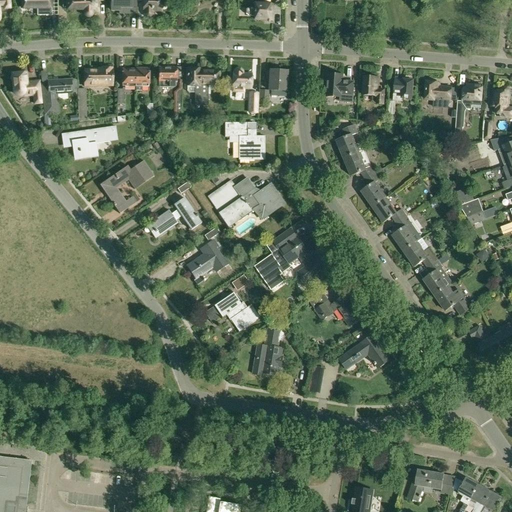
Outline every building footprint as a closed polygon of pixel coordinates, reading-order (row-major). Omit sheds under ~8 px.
[(0,0),(0,7),(3,7),(4,11),(14,10),(12,0),(0,0)] [(21,0),(22,8),(38,8),(38,15),(51,15),(51,0),(21,0)] [(66,10),(84,10),(83,0),(66,0),(67,3),(65,3),(64,3),(63,4),(62,5),(62,7),(63,9),(64,10),(66,10)] [(83,0),(84,10),(85,14),(85,15),(86,16),(87,17),(89,17),(91,16),(91,15),(92,13),(92,12),(98,12),(97,2),(98,2),(98,0),(102,0),(83,0)] [(111,0),(111,2),(110,2),(110,7),(111,7),(111,11),(119,11),(119,14),(137,14),(137,0),(111,0)] [(161,0),(143,0),(143,11),(144,11),(145,15),(146,17),(151,17),(152,15),(152,11),(162,11),(161,0)] [(272,20),(272,6),(255,5),(255,8),(249,8),(245,10),(245,14),(249,16),(255,16),(254,20),(272,20)] [(159,67),(158,87),(174,87),(174,83),(176,83),(177,80),(177,78),(177,70),(166,70),(166,67),(159,67)] [(113,85),(112,85),(112,68),(104,68),(104,70),(89,70),(89,71),(84,71),(85,86),(99,86),(99,87),(104,87),(104,86),(113,85)] [(141,70),(136,70),(136,87),(136,91),(142,91),(142,87),(149,87),(149,68),(141,68),(141,70)] [(194,105),(203,105),(203,94),(200,94),(200,71),(200,69),(194,69),(194,68),(188,68),(188,69),(187,69),(186,86),(187,86),(187,90),(188,92),(194,92),(194,105)] [(232,88),(232,92),(244,92),(244,88),(251,88),(251,74),(243,74),(243,73),(242,73),(242,71),(241,69),(237,69),(234,71),(234,74),(233,74),(232,88)] [(136,87),(136,70),(123,70),(123,87),(136,87)] [(270,70),(269,90),(270,90),(270,97),(285,97),(285,91),(286,71),(270,70)] [(217,71),(200,71),(200,94),(203,94),(203,105),(208,105),(208,84),(217,84),(217,71)] [(27,94),(27,96),(34,95),(35,104),(42,103),(39,81),(26,83),(25,73),(12,74),(12,75),(11,76),(10,77),(10,78),(10,79),(11,80),(11,81),(12,81),(13,82),(14,91),(14,94),(15,95),(16,96),(17,97),(18,97),(20,97),(21,96),(22,95),(23,95),(27,94)] [(342,76),(327,75),(326,96),(341,97),(340,103),(353,104),(354,95),(352,95),(353,82),(342,81),(342,76)] [(376,90),(377,79),(371,78),(370,77),(367,76),(365,77),(364,77),(363,95),(378,96),(377,104),(383,104),(384,91),(376,90)] [(47,83),(42,83),(44,115),(49,114),(54,114),(59,114),(58,100),(68,99),(67,93),(72,93),(71,79),(57,80),(53,80),(48,81),(47,81),(47,83)] [(174,92),(174,113),(181,113),(182,80),(179,80),(179,88),(174,92)] [(404,81),(395,81),(393,101),(403,102),(403,98),(411,98),(412,82),(411,81),(411,80),(408,80),(406,81),(404,81)] [(449,101),(450,101),(451,89),(444,89),(444,87),(439,87),(439,84),(435,84),(435,83),(434,83),(434,82),(428,81),(428,82),(427,82),(426,99),(434,100),(433,107),(443,108),(443,106),(448,106),(449,101)] [(456,125),(455,132),(463,132),(463,128),(464,128),(465,112),(467,109),(471,109),(471,104),(481,105),(482,100),(481,100),(482,86),(467,85),(467,89),(463,89),(462,102),(457,101),(457,111),(456,118),(456,125)] [(511,118),(511,108),(507,108),(509,91),(507,88),(504,88),(502,89),(502,92),(495,92),(494,101),(493,101),(492,107),(494,107),(494,108),(496,109),(495,113),(501,113),(501,118),(511,118)] [(78,89),(79,110),(86,110),(85,89),(78,89)] [(259,90),(258,92),(258,103),(268,104),(269,90),(259,90)] [(486,120),(483,138),(491,139),(493,121),(486,120)] [(239,137),(239,143),(239,160),(249,160),(249,159),(264,159),(264,137),(256,137),(256,129),(247,129),(247,123),(229,123),(224,123),(224,130),(224,137),(229,137),(239,137)] [(337,141),(344,158),(358,153),(365,150),(362,143),(355,145),(352,136),(358,134),(354,125),(343,130),(346,137),(337,141)] [(68,143),(68,147),(72,146),(74,160),(94,157),(94,154),(96,153),(95,143),(118,140),(116,127),(62,135),(63,143),(68,143)] [(505,138),(490,141),(494,151),(495,152),(498,150),(504,165),(511,161),(511,142),(507,144),(505,138)] [(366,179),(376,173),(371,166),(365,150),(358,153),(344,158),(351,176),(361,172),(366,179)] [(135,194),(131,197),(124,202),(114,188),(129,178),(136,189),(154,176),(143,161),(130,170),(127,166),(100,185),(120,214),(140,200),(135,194)] [(511,161),(504,165),(509,180),(502,183),(504,189),(511,186),(511,161)] [(362,191),(373,207),(385,198),(375,183),(380,179),(376,173),(366,179),(370,186),(362,191)] [(216,176),(211,180),(214,185),(219,181),(216,176)] [(230,182),(231,181),(231,180),(207,197),(228,228),(260,205),(267,215),(283,204),(269,184),(257,193),(247,178),(234,188),(230,182)] [(177,189),(181,194),(191,187),(187,182),(177,189)] [(171,214),(169,211),(146,226),(155,239),(177,223),(175,220),(181,216),(191,230),(201,223),(183,198),(173,205),(177,210),(171,214)] [(396,213),(385,198),(373,207),(384,223),(392,217),(397,223),(407,217),(401,209),(396,213)] [(461,206),(460,206),(466,217),(483,211),(478,199),(474,201),(461,206)] [(483,211),(466,217),(474,230),(487,222),(486,219),(483,212),(483,211)] [(401,230),(393,236),(404,251),(416,243),(422,239),(411,223),(407,217),(397,223),(401,230)] [(219,233),(216,228),(204,236),(208,241),(219,233)] [(298,273),(299,274),(298,280),(303,287),(308,288),(322,278),(321,271),(327,267),(320,257),(314,261),(307,252),(308,251),(297,236),(297,237),(291,229),(273,241),(266,246),(273,254),(255,267),(271,290),(284,281),(280,275),(282,274),(282,273),(291,266),(289,264),(299,257),(306,267),(298,273)] [(204,255),(187,267),(195,279),(201,275),(212,267),(213,269),(215,272),(228,263),(224,257),(223,258),(222,259),(214,248),(216,247),(217,246),(213,241),(200,250),(204,255)] [(416,243),(404,251),(415,267),(418,264),(423,261),(428,268),(437,261),(439,260),(430,248),(429,249),(424,253),(416,243)] [(477,255),(482,263),(490,258),(485,250),(477,255)] [(435,296),(447,287),(453,283),(437,261),(428,268),(432,275),(424,280),(435,296)] [(244,276),(233,283),(237,289),(247,282),(244,276)] [(503,278),(498,281),(501,286),(506,283),(503,278)] [(447,287),(435,296),(446,311),(454,306),(459,312),(461,315),(471,308),(469,305),(464,298),(458,290),(452,294),(447,287)] [(215,306),(223,317),(229,313),(232,318),(231,319),(240,332),(260,317),(252,305),(248,308),(244,302),(242,304),(234,292),(215,306)] [(309,302),(314,309),(322,320),(334,312),(338,309),(350,327),(362,318),(350,301),(351,300),(347,295),(332,305),(328,307),(319,295),(309,302)] [(256,357),(253,374),(263,376),(263,373),(278,376),(279,367),(281,367),(283,357),(281,356),(282,348),(279,348),(280,341),(288,336),(283,330),(268,327),(266,338),(265,346),(263,358),(256,357)] [(487,359),(502,350),(495,337),(487,341),(479,327),(469,332),(473,339),(475,337),(480,345),(479,345),(487,359)] [(511,327),(495,337),(502,350),(511,344),(511,327)] [(354,364),(362,358),(361,356),(366,352),(368,354),(374,363),(375,365),(375,364),(378,368),(391,359),(386,352),(384,348),(383,348),(374,335),(361,344),(347,354),(339,360),(346,369),(354,364)] [(323,374),(312,372),(310,381),(321,383),(323,374)] [(0,511),(26,511),(32,460),(0,456),(0,511)] [(415,477),(408,498),(419,502),(424,486),(434,488),(440,489),(441,490),(444,475),(418,470),(417,478),(415,477)] [(459,511),(464,511),(468,505),(479,485),(466,478),(463,483),(458,492),(459,492),(458,494),(463,497),(461,501),(464,503),(459,511)] [(479,485),(468,505),(475,509),(473,511),(480,511),(481,511),(484,506),(492,492),(479,485)] [(353,505),(352,511),(369,511),(373,491),(356,488),(354,499),(353,505)] [(496,511),(504,499),(492,492),(484,506),(495,511),(496,511)] [(205,511),(239,511),(241,505),(220,502),(221,499),(208,497),(207,506),(205,511)]
